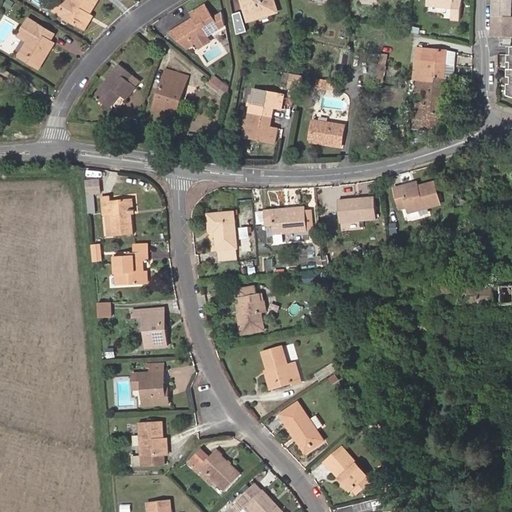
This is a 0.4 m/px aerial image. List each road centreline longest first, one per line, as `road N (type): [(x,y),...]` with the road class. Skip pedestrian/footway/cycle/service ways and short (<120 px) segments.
road 1 (residential): [(320,511),(304,480),(238,403),(202,332),(181,259),(176,166)]
road 2 (tertiary): [(492,129),(352,174),(176,166)]
road 3 (residential): [(54,150),(57,118),(82,73),(163,0)]
road 4 (residential): [(482,0),(492,129)]
road 5 (tertiary): [(176,166),(54,150)]
